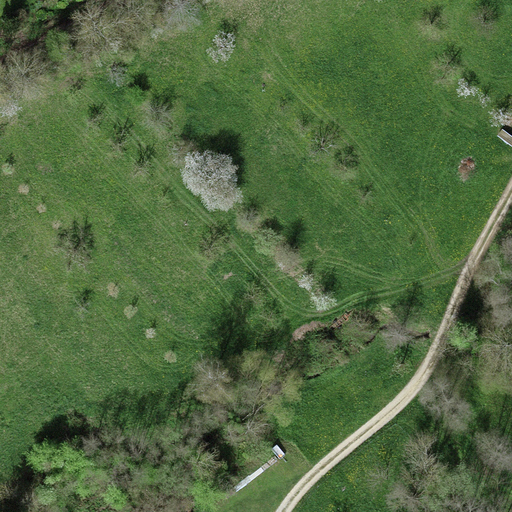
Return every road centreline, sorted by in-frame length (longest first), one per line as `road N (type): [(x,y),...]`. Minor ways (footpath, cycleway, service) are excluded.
road 1 (track): [(280,511),(288,493),(367,438),(432,347),(511,167)]
road 2 (track): [(119,0),(0,65)]
